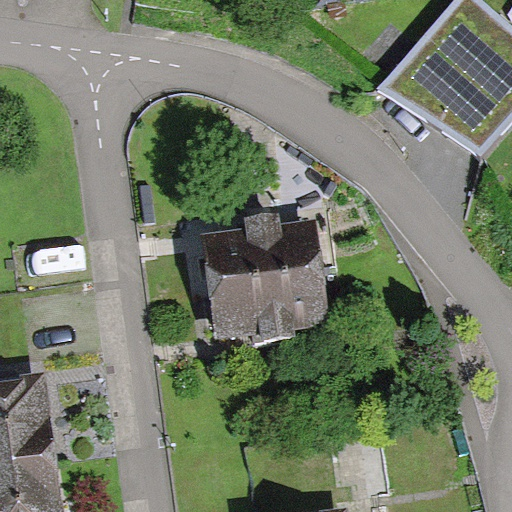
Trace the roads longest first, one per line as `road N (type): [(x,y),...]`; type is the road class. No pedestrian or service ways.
road 1 (residential): [(98,52),(216,71),(293,105),(362,157),(511,351)]
road 2 (residential): [(98,52),(95,104),(147,511)]
